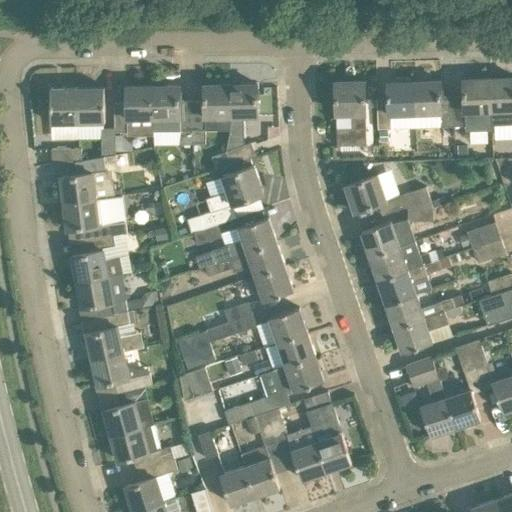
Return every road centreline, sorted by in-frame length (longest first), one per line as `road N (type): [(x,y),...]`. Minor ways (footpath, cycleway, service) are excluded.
road 1 (residential): [(85,511),(46,354),(11,128),(9,65),(24,46)]
road 2 (residential): [(408,493),(318,235),(299,119),(304,44)]
road 3 (residential): [(304,44),(24,46)]
road 4 (residential): [(511,37),(304,44)]
